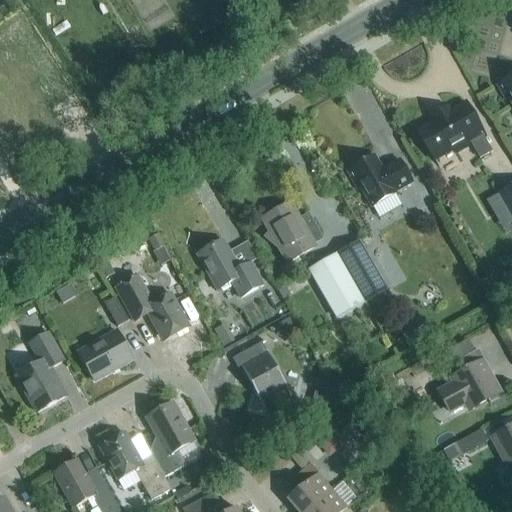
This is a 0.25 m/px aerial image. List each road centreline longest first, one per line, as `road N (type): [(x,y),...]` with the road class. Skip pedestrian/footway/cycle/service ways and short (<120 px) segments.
road 1 (secondary): [(0,233),(408,0)]
road 2 (residential): [(267,511),(180,366),(0,467)]
